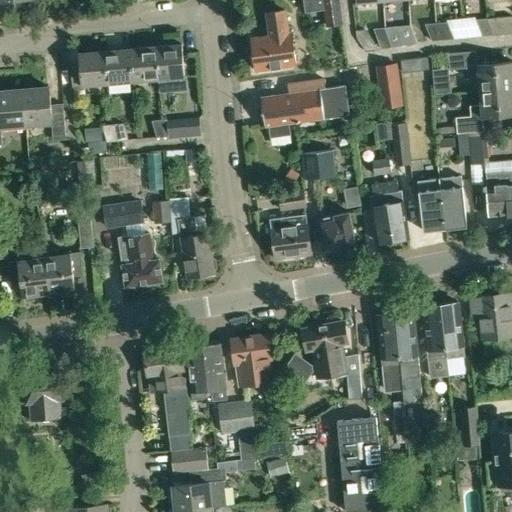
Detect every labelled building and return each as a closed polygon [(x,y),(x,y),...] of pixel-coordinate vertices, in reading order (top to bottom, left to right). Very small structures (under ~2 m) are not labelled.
[(0,0),(0,1),(13,0),(20,0),(21,12),(50,10),(49,0),(0,0)] [(309,0),(311,10),(324,8),(326,26),(342,24),(338,0),(309,0)] [(265,14),(269,36),(251,39),(253,56),(250,56),(252,68),(255,68),(256,72),(295,66),(290,33),(288,34),(285,11),(265,14)] [(511,17),(486,20),(493,36),(511,34),(511,17)] [(493,36),(486,20),(476,21),(482,37),(493,36)] [(447,23),(435,24),(442,41),(453,40),(447,23)] [(442,41),(435,24),(425,25),(431,42),(442,41)] [(395,28),(384,29),(391,48),(402,47),(395,28)] [(391,48),(384,29),(373,30),(380,50),(391,48)] [(181,45),(155,47),(158,79),(184,77),(181,45)] [(133,82),(158,79),(155,47),(130,49),(133,82)] [(104,51),(107,84),(133,82),(130,49),(104,51)] [(73,87),(107,84),(104,51),(79,53),(80,65),(71,66),(73,87)] [(478,78),(479,92),(511,89),(511,62),(496,64),(496,62),(486,63),(486,65),(476,66),(475,52),(448,54),(449,70),(466,69),(467,79),(478,78)] [(416,60),(417,71),(429,70),(428,58),(416,60)] [(396,62),(374,65),(380,108),(402,105),(396,62)] [(290,136),(289,124),(349,116),(345,86),(326,89),(324,80),(287,85),(288,94),(260,98),(264,128),(268,127),(270,138),(290,136)] [(48,88),(22,90),(25,126),(51,124),(52,141),(65,140),(63,111),(50,113),(48,88)] [(511,89),(479,92),(480,106),(469,107),(470,117),(455,118),(456,134),(482,132),(481,118),(491,117),(491,119),(501,118),(501,116),(511,115),(511,89)] [(0,128),(25,126),(22,90),(0,91),(0,145),(1,145),(0,128)] [(162,120),(167,137),(189,135),(187,118),(162,120)] [(167,137),(162,120),(151,121),(156,138),(167,137)] [(112,124),(116,142),(128,141),(123,123),(112,124)] [(116,142),(112,124),(101,125),(106,143),(116,142)] [(391,126),(395,166),(410,164),(405,125),(391,126)] [(84,129),(85,142),(102,141),(101,127),(84,129)] [(481,136),(468,137),(472,165),(484,165),(481,136)] [(332,151),(302,154),(305,179),(335,176),(332,151)] [(388,160),(380,161),(382,174),(390,173),(388,160)] [(92,161),(78,162),(80,187),(94,186),(92,161)] [(373,175),(382,174),(380,161),(371,163),(373,175)] [(505,173),(485,174),(486,186),(486,187),(488,216),(508,215),(508,216),(511,215),(511,161),(504,162),(505,173)] [(288,189),(299,174),(291,168),(280,184),(288,189)] [(421,171),(422,181),(417,181),(423,232),(445,229),(439,179),(438,169),(421,171)] [(461,176),(439,179),(445,229),(466,227),(461,176)] [(396,182),(383,184),(392,240),(408,238),(403,202),(402,202),(400,192),(398,192),(396,182)] [(392,240),(383,184),(371,186),(372,196),(369,197),(371,207),(370,207),(376,243),(392,240)] [(303,192),(279,196),(282,211),(305,207),(303,192)] [(203,230),(196,231),(194,218),(186,220),(184,198),(169,200),(172,234),(180,232),(188,278),(214,273),(214,271),(217,268),(215,259),(211,258),(207,234),(204,234),(203,230)] [(123,224),(143,221),(140,199),(104,205),(107,227),(123,224)] [(165,199),(153,201),(155,222),(167,220),(165,199)] [(349,213),(317,218),(324,252),(355,246),(349,213)] [(90,215),(77,216),(80,248),(93,246),(90,215)] [(305,215),(269,220),(275,259),(311,254),(305,215)] [(153,260),(149,234),(120,238),(124,264),(121,265),(125,287),(147,284),(147,286),(158,285),(158,282),(162,282),(158,259),(153,260)] [(48,294),(43,257),(42,246),(27,248),(23,254),(23,260),(7,262),(10,285),(20,284),(22,298),(24,297),(24,302),(38,300),(37,296),(48,294)] [(79,252),(43,257),(48,294),(61,292),(62,296),(73,295),(73,291),(74,290),(73,277),(82,275),(79,252)] [(478,313),(481,340),(511,336),(511,309),(510,292),(476,296),(476,297),(468,298),(470,314),(478,313)] [(459,303),(440,306),(446,359),(464,357),(463,346),(459,303)] [(448,376),(446,359),(440,306),(421,308),(426,350),(427,350),(428,361),(430,378),(439,377),(442,377),(448,376)] [(413,312),(394,314),(401,380),(402,391),(403,404),(414,403),(413,399),(413,396),(421,396),(418,366),(416,354),(417,354),(413,312)] [(381,358),(382,370),(384,392),(402,391),(401,380),(394,314),(376,316),(380,358),(381,358)] [(343,322),(303,330),(306,350),(310,349),(316,378),(346,372),(341,343),(346,343),(343,322)] [(267,335),(231,341),(235,363),(237,363),(240,386),(271,382),(268,358),(271,358),(267,335)] [(220,344),(203,346),(209,396),(211,395),(212,401),(226,399),(220,344)] [(197,397),(209,396),(203,346),(186,348),(191,392),(197,392),(197,397)] [(181,349),(144,354),(147,375),(153,374),(155,392),(164,391),(170,436),(172,451),(190,449),(189,434),(187,400),(183,370),(181,349)] [(281,375),(301,390),(313,374),(311,367),(296,355),(281,375)] [(60,375),(23,379),(26,405),(29,404),(31,420),(61,417),(60,401),(63,401),(60,375)] [(437,394),(427,394),(429,416),(439,415),(437,394)] [(250,402),(236,404),(238,432),(241,459),(288,454),(286,441),(255,444),(253,430),(250,402)] [(402,403),(392,404),(395,429),(404,428),(402,403)] [(238,432),(236,404),(219,406),(222,434),(238,432)] [(479,444),(476,406),(460,408),(463,446),(479,444)] [(375,416),(337,420),(345,511),(350,511),(370,510),(369,511),(388,511),(381,438),(377,438),(375,416)] [(511,430),(493,433),(496,467),(492,467),(494,483),(498,482),(498,486),(511,484),(511,430)] [(172,452),(170,452),(173,473),(193,471),(190,450),(172,452)] [(288,455),(266,461),(270,477),(276,475),(277,477),(290,472),(288,455)] [(175,511),(176,511),(211,509),(226,507),(223,481),(225,480),(225,472),(248,470),(247,459),(240,460),(217,462),(217,469),(196,471),(197,484),(173,486),(173,489),(167,489),(169,503),(174,503),(175,511)]
